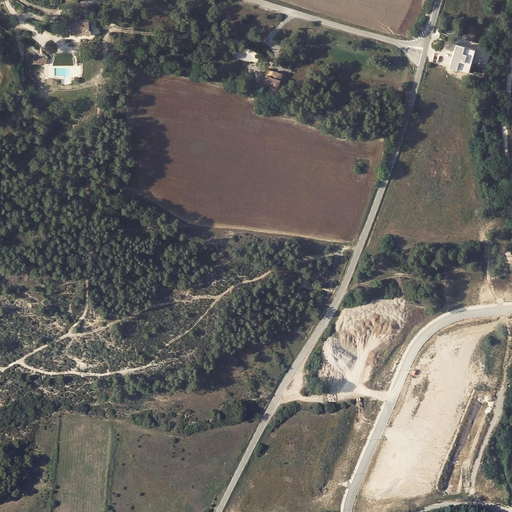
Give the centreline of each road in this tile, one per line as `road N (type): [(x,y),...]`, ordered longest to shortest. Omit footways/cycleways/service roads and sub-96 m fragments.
road 1 (tertiary): [(423,56),(337,303),(218,511)]
road 2 (residential): [(347,511),(420,340),(452,317),(511,309)]
road 3 (track): [(134,0),(186,22),(188,34),(109,31),(100,74),(87,84),(45,87),(37,70)]
road 4 (track): [(100,74),(84,194),(9,187),(0,167)]
road 5 (unclassified): [(251,0),(398,43)]
road 6 (track): [(0,152),(17,131),(21,20)]
